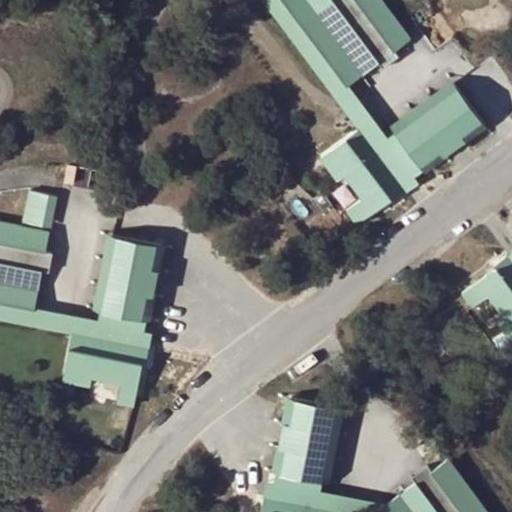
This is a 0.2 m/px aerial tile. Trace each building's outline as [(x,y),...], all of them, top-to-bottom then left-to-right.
[(346,86),(284,0),(264,0),(359,130),(392,171),(379,180),(388,192),(421,167),(413,155),(405,160),(390,137),(350,83),(346,86)] [(382,0),(284,0),(346,86),(350,83),(380,60),(395,48),(410,37),(382,0)] [(399,55),(395,48),(380,60),(384,67),(399,55)] [(457,86),(390,137),(405,160),(413,155),(421,167),(482,120),(457,86)] [(392,171),(359,130),(320,158),(336,182),(343,176),(360,200),(346,209),(356,224),(392,197),(388,192),(379,180),(392,171)] [(44,223),(49,192),(30,188),(24,220),(44,223)] [(41,267),(45,250),(48,230),(0,220),(0,300),(34,308),(36,303),(41,267)] [(128,315),(143,319),(157,243),(115,234),(99,317),(128,322),(128,315)] [(53,253),(45,250),(41,267),(49,269),(53,253)] [(511,266),(502,274),(509,285),(511,282),(511,266)] [(511,282),(509,285),(502,274),(496,267),(459,293),(472,309),(488,297),(505,319),(497,325),(511,345),(511,282)] [(99,317),(36,303),(34,308),(0,300),(0,317),(70,331),(124,342),(121,356),(135,359),(143,319),(128,315),(128,322),(99,317)] [(142,359),(135,359),(121,356),(124,342),(70,331),(61,378),(89,383),(90,376),(119,381),(116,401),(134,405),(142,359)] [(296,398),(280,474),(291,476),(288,486),(329,493),(345,408),(296,398)] [(417,484),(387,506),(391,511),(487,511),(448,460),(433,471),(417,484)] [(410,476),(417,484),(433,471),(427,464),(410,476)] [(291,476),(280,474),(273,511),(283,511),(285,501),(337,511),(391,511),(387,506),(329,493),(288,486),(291,476)] [(283,511),(263,511),(261,511),(337,511),(285,501),(283,511)]
